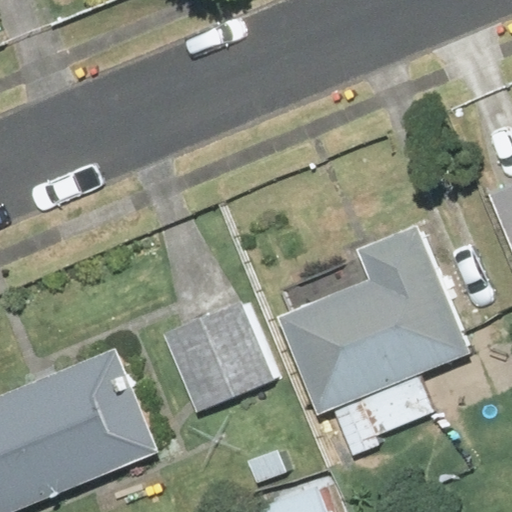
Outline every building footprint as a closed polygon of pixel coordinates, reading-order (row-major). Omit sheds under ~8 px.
[(382,275),(289,311),(330,414),(490,351),(437,217),(370,243),(382,275)] [(244,295),(167,327),(202,411),(279,379),(244,295)] [(0,399),(0,511),(9,511),(171,445),(129,346),(0,399)] [(337,511),(328,485),(263,510),(264,511),(337,511)] [(173,511),(166,490),(109,508),(110,511),(173,511)]
